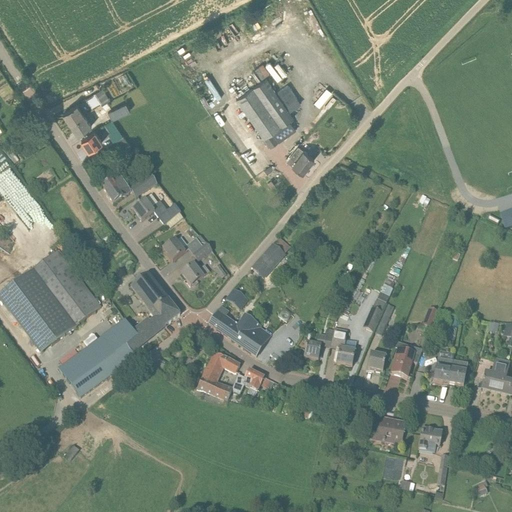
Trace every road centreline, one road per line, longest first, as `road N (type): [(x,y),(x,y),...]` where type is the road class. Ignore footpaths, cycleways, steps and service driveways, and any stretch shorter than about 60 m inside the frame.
road 1 (unclassified): [(196,322),(485,0)]
road 2 (tertiary): [(511,424),(278,374),(196,322)]
road 3 (tertiary): [(196,322),(107,212),(0,51)]
road 4 (unclassified): [(0,458),(196,322)]
